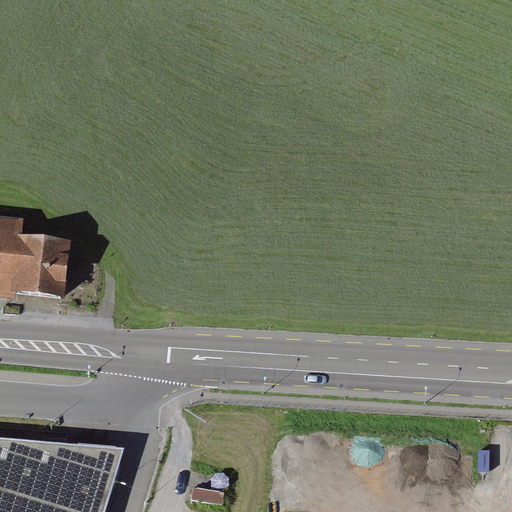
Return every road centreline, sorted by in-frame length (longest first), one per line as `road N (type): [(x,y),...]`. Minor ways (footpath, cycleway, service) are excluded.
road 1 (primary): [(148,356),(511,376)]
road 2 (unclassified): [(0,396),(106,402),(136,389),(148,356)]
road 3 (primary): [(0,343),(148,356)]
